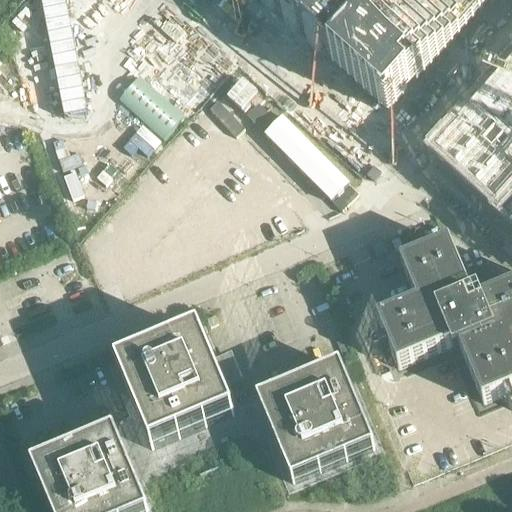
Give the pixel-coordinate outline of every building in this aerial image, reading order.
[(67,0),(43,0),(66,117),(89,112),(67,0)] [(259,0),(264,4),(276,15),(311,46),(312,46),(317,50),(326,58),(333,65),(332,66),(357,88),(358,87),(368,96),(389,115),(409,93),(417,85),(441,58),(445,54),(451,47),(456,41),(481,13),(492,0),(259,0)] [(511,74),(438,157),(511,224),(511,74)] [(135,171),(164,144),(148,127),(119,153),(135,171)] [(511,289),(492,298),(471,289),(468,287),(450,245),(401,265),(417,305),(377,322),(398,371),(451,349),(454,355),(461,353),(483,406),(511,394),(511,289)] [(293,378),(246,396),(293,511),(344,511),(344,510),(364,502),(366,507),(410,489),(323,274),(297,285),(304,303),(268,317),(293,378)] [(152,452),(234,417),(200,335),(117,369),(152,452)] [(101,365),(8,403),(25,445),(32,443),(52,492),(45,494),(52,511),(177,511),(163,477),(143,485),(124,436),(129,434),(101,365)]
